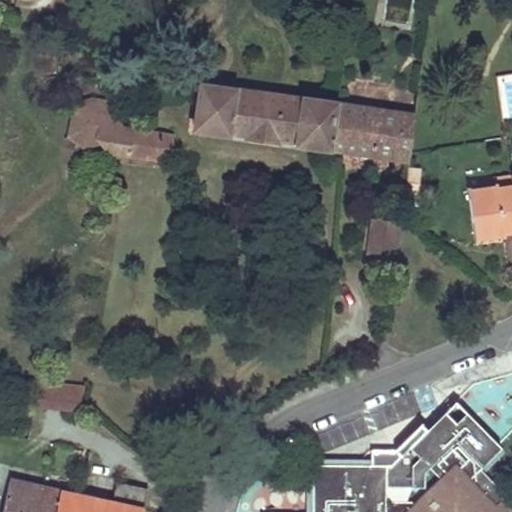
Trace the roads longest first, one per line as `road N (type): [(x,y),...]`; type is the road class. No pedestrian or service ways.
road 1 (residential): [(214,511),(256,452),(301,418),(511,332)]
road 2 (unknown): [(97,430),(214,511)]
